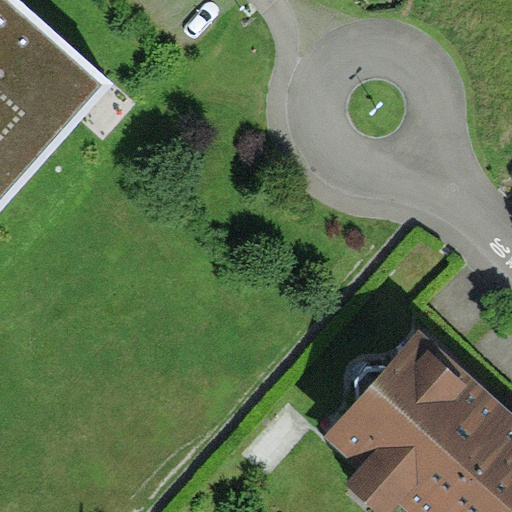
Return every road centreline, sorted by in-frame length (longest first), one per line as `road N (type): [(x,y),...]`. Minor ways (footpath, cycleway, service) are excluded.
road 1 (residential): [(424,163),(406,174),(364,177),(327,158),(314,141),(305,100),(333,46),(382,30),(429,50),(453,95),(442,144)]
road 2 (residential): [(511,250),(424,163)]
